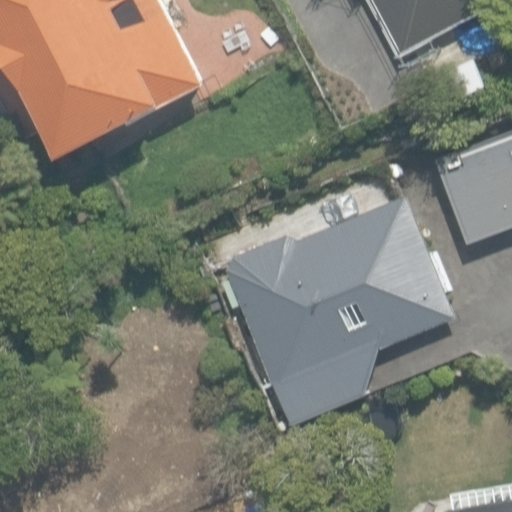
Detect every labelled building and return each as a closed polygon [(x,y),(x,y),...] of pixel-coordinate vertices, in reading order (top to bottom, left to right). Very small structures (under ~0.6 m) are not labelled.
[(0,0),(0,21),(69,161),(218,87),(175,0),(0,0)] [(383,0),(410,50),(505,1),(504,0),(383,0)] [(463,99),(492,84),(478,58),(449,73),(463,99)] [(511,128),(442,154),(473,242),(511,228),(511,128)] [(235,268),(299,427),(372,394),(386,347),(461,317),(412,195),(305,241),(293,235),(241,257),(235,268)] [(511,511),(511,496),(454,507),(454,511),(511,511)]
